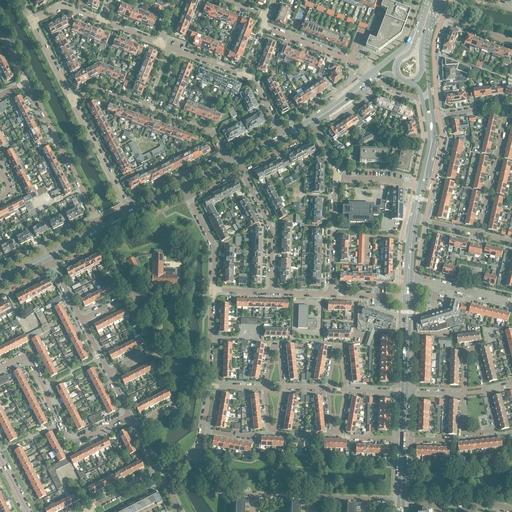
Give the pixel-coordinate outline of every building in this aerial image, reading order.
[(98,4),(99,2),(92,0),(88,0),(87,5),(91,6),(92,7),(92,8),(97,10),(99,5),(98,4)] [(353,2),(347,0),(346,0),(304,0),(303,3),(305,4),(304,6),(309,7),(313,9),(314,7),(317,8),(316,10),(319,12),(323,13),(324,11),(327,12),(326,14),(330,16),(333,17),(334,15),(337,16),(336,18),(340,19),(343,21),(344,19),(347,20),(346,22),(350,23),(353,25),(354,23),(357,24),(359,25),(358,27),(362,28),(366,30),(367,30),(368,26),(374,10),(369,8),(363,6),(358,4),(353,2)] [(371,0),(369,8),(374,10),(375,7),(378,1),(378,0),(377,0),(371,0)] [(410,11),(409,11),(383,1),(382,3),(378,1),(375,7),(374,10),(368,26),(367,30),(366,30),(371,32),(369,37),(365,47),(378,52),(401,35),(403,29),(410,11)] [(124,16),(128,6),(125,5),(119,3),(118,8),(120,8),(118,14),(121,16),(121,15),(124,16)] [(194,13),(196,7),(186,3),(185,6),(184,9),(194,13)] [(209,17),(213,7),(207,4),(207,5),(206,4),(204,11),(202,14),(209,17)] [(130,19),(133,9),(128,6),(124,16),(127,17),(126,18),(130,19)] [(281,6),(279,11),(288,15),(290,10),(281,6)] [(215,19),(219,9),(216,8),(213,7),(209,17),(215,19)] [(136,21),(139,11),(133,9),(130,19),(132,20),(133,20),(136,21)] [(141,23),(145,13),(143,12),(143,11),(142,10),(140,9),(139,11),(136,21),(138,22),(141,23)] [(192,19),(194,13),(184,9),(183,12),(182,15),(192,19)] [(221,22),(225,12),(222,10),(219,9),(215,19),(221,22)] [(286,20),(286,19),(288,15),(279,11),(277,16),(286,20)] [(226,24),(230,13),(227,12),(225,12),(221,22),(226,24)] [(147,25),(151,15),(145,13),(141,23),(144,24),(147,25)] [(152,13),(151,15),(147,25),(150,26),(150,27),(153,28),(153,27),(153,28),(155,22),(158,23),(159,19),(157,18),(153,16),(154,14),(152,13)] [(239,17),(236,16),(233,15),(233,14),(230,13),(226,24),(232,26),(234,21),(237,23),(239,17)] [(190,25),(192,19),(182,15),(181,18),(180,18),(179,21),(190,25)] [(60,20),(58,21),(63,30),(69,27),(70,27),(72,22),(69,21),(68,22),(67,23),(66,22),(67,21),(64,16),(60,19),(60,20)] [(288,20),(286,19),(286,20),(277,16),(276,19),(276,18),(275,21),(275,22),(278,23),(277,24),(281,25),(281,24),(286,26),(288,20)] [(246,20),(242,19),(240,18),(238,23),(240,24),(240,25),(243,26),(252,29),(254,23),(253,22),(250,21),(246,20)] [(305,33),(309,22),(304,20),(300,31),(301,31),(301,32),(303,33),(303,32),(305,33)] [(63,30),(58,21),(53,23),(57,32),(63,30)] [(187,31),(190,25),(179,21),(178,24),(179,24),(177,27),(187,31)] [(77,34),(81,24),(75,22),(74,23),(72,22),(70,27),(72,28),(71,31),(77,34)] [(310,35),(315,24),(309,22),(305,33),(308,34),(310,35)] [(57,32),(53,23),(51,24),(51,23),(46,26),(48,31),(49,30),(50,31),(52,35),(51,36),(53,40),(59,36),(58,34),(57,32)] [(83,36),(86,26),(81,24),(77,34),(83,36)] [(319,27),(320,27),(320,26),(315,24),(310,35),(313,36),(315,37),(319,27)] [(88,38),(92,28),(86,26),(83,36),(88,38)] [(250,34),(252,29),(243,26),(241,31),(250,34)] [(185,36),(187,31),(177,27),(175,33),(176,33),(179,35),(179,34),(185,36)] [(324,29),(320,27),(319,27),(315,37),(316,37),(315,38),(318,39),(318,38),(320,39),(324,29)] [(450,29),(448,36),(456,39),(459,30),(452,27),(451,29),(450,29)] [(94,40),(98,31),(92,28),(88,38),(94,40)] [(325,42),(329,31),(324,29),(320,39),(323,40),(323,41),(325,42)] [(100,45),(104,33),(98,31),(94,40),(94,42),(94,43),(99,45),(100,45)] [(249,37),(250,34),(241,31),(239,37),(248,40),(249,37)] [(330,43),(334,33),(329,31),(325,42),(328,43),(328,42),(330,43)] [(113,36),(104,33),(100,45),(99,45),(105,47),(106,45),(107,45),(108,46),(109,46),(113,36)] [(197,47),(202,36),(197,34),(197,35),(192,33),(190,38),(195,40),(193,45),(195,46),(194,46),(197,47)] [(340,35),(339,35),(334,33),(330,43),(333,44),(333,45),(335,45),(336,45),(340,35)] [(341,46),(345,36),(340,34),(339,35),(340,35),(336,45),(338,45),(338,46),(340,47),(340,46),(341,46)] [(63,35),(61,36),(59,36),(53,40),(55,44),(56,43),(57,45),(66,40),(63,35)] [(465,44),(471,46),(474,38),(474,37),(468,35),(467,39),(465,42),(465,44)] [(112,47),(118,50),(122,40),(113,36),(109,46),(112,47)] [(203,49),(207,39),(202,36),(197,47),(200,48),(203,49)] [(348,43),(350,38),(345,36),(341,46),(343,47),(343,48),(345,49),(345,48),(346,48),(347,46),(348,46),(349,43),(348,43)] [(454,45),(454,44),(456,39),(448,36),(446,41),(454,45)] [(247,43),(248,40),(239,37),(237,42),(246,46),(247,43)] [(476,48),(479,40),(477,39),(476,38),(475,38),(474,38),(471,46),(476,48)] [(209,52),(213,41),(207,39),(203,49),(206,50),(206,51),(209,52)] [(58,51),(68,46),(66,40),(57,45),(57,47),(58,51)] [(124,52),(128,42),(122,40),(118,50),(124,52)] [(268,42),(265,47),(274,50),(274,51),(278,53),(280,49),(277,48),(277,49),(274,48),(276,45),(272,43),(273,42),(269,40),(268,42)] [(482,50),(485,42),(484,42),(484,41),(483,41),(482,41),(479,40),(476,48),(476,50),(478,50),(478,49),(482,50)] [(215,54),(219,43),(213,41),(209,52),(212,53),(212,52),(215,54)] [(456,45),(454,44),(454,45),(446,41),(442,52),(452,56),(456,45)] [(130,54),(133,44),(128,42),(124,52),(130,54)] [(244,49),(246,46),(237,42),(234,48),(244,52),(245,49),(244,49)] [(487,52),(491,44),(488,43),(488,42),(487,42),(486,42),(485,42),(482,50),(487,52)] [(225,45),(219,43),(215,54),(221,56),(221,55),(224,56),(226,51),(223,50),(225,45)] [(139,46),(133,44),(130,54),(136,56),(137,51),(139,46)] [(492,56),(496,46),(495,45),(494,45),(493,45),(491,44),(487,52),(487,54),(492,56)] [(62,56),(71,51),(68,46),(58,51),(60,55),(61,54),(62,56)] [(286,57),(289,48),(283,46),(281,52),(280,55),(286,57)] [(498,58),(499,57),(502,48),(499,47),(498,46),(497,47),(496,46),(492,56),(498,58)] [(272,56),(274,51),(274,50),(265,47),(263,53),(272,56)] [(243,55),(244,52),(234,48),(232,53),(241,57),(242,55),(243,55)] [(291,60),(295,52),(294,51),(291,50),(289,49),(289,48),(286,57),(285,60),(290,62),(291,60)] [(504,59),(507,51),(507,50),(506,50),(505,49),(504,49),(502,48),(499,57),(504,59)] [(148,50),(146,56),(155,60),(156,58),(157,58),(159,53),(153,51),(153,52),(152,51),(148,50)] [(239,63),(241,57),(232,53),(232,54),(229,52),(229,53),(229,51),(227,50),(227,52),(225,57),(231,59),(231,60),(235,61),(235,62),(237,63),(238,62),(239,63)] [(511,51),(507,50),(507,51),(504,59),(503,61),(508,62),(509,60),(511,62),(511,61),(511,51)] [(64,62),(74,57),(71,51),(62,56),(63,58),(62,58),(64,62)] [(297,62),(300,54),(298,53),(298,52),(295,51),(295,52),(291,60),(297,62)] [(269,62),(272,56),(263,53),(261,59),(269,62)] [(302,64),(306,56),(303,55),(303,54),(301,53),(301,54),(300,54),(297,62),(302,64)] [(153,65),(155,60),(146,56),(143,61),(153,65)] [(308,66),(311,58),(311,57),(308,56),(308,57),(306,56),(302,64),(308,66)] [(68,67),(77,62),(74,57),(64,62),(66,66),(67,65),(68,67)] [(314,68),(317,59),(317,60),(314,59),(315,59),(312,58),(311,58),(308,66),(314,68)] [(267,67),(269,62),(261,59),(259,64),(267,67)] [(323,61),(317,59),(314,68),(320,70),(318,74),(321,74),(324,68),(324,66),(322,65),(323,61)] [(151,71),(153,65),(143,61),(141,67),(151,71)] [(5,62),(0,64),(0,71),(1,70),(8,67),(6,63),(5,62)] [(77,62),(68,67),(69,69),(68,69),(70,73),(74,72),(76,70),(78,69),(80,68),(77,62)] [(333,71),(333,74),(337,74),(338,71),(339,72),(339,71),(340,71),(341,71),(342,68),(341,68),(332,64),(331,65),(328,64),(327,63),(324,70),(328,71),(329,70),(333,71)] [(459,64),(457,63),(456,66),(446,66),(446,67),(447,67),(447,68),(443,69),(443,72),(444,73),(444,75),(469,74),(471,69),(459,64)] [(100,74),(99,64),(90,68),(95,78),(99,76),(98,75),(100,74)] [(105,78),(109,67),(99,64),(100,74),(101,75),(101,76),(105,78)] [(184,64),(182,70),(190,73),(191,70),(196,72),(195,75),(197,76),(200,70),(191,66),(189,65),(189,66),(184,64)] [(265,73),(267,67),(259,64),(258,67),(257,67),(256,67),(256,68),(256,69),(256,70),(265,73)] [(0,74),(1,77),(11,72),(10,71),(8,67),(1,70),(3,73),(0,74)] [(111,79),(115,70),(109,67),(105,78),(109,79),(109,78),(111,79)] [(148,77),(151,71),(141,67),(139,73),(148,77)] [(95,78),(90,68),(84,71),(89,80),(90,79),(91,80),(95,78)] [(89,80),(84,71),(81,73),(80,71),(79,71),(78,69),(76,70),(78,72),(78,74),(79,74),(83,83),(89,80)] [(202,81),(206,72),(203,71),(203,70),(201,69),(200,70),(197,76),(196,79),(196,80),(199,81),(199,83),(201,84),(202,81)] [(117,81),(121,72),(115,70),(111,79),(117,81)] [(192,74),(190,73),(182,70),(179,75),(188,79),(189,78),(191,78),(192,74)] [(14,78),(12,74),(11,74),(11,72),(1,77),(5,84),(8,82),(7,81),(14,78)] [(127,74),(121,72),(117,81),(123,83),(124,79),(125,79),(125,78),(127,74)] [(208,83),(212,74),(209,73),(209,72),(207,72),(206,72),(202,81),(208,83)] [(146,83),(148,77),(139,73),(137,79),(146,83)] [(81,84),(83,83),(79,74),(78,74),(73,77),(75,80),(75,81),(75,82),(74,82),(77,87),(82,85),(81,84)] [(214,86),(217,76),(215,76),(215,75),(213,74),(212,74),(208,83),(214,86)] [(327,79),(326,79),(330,84),(332,83),(333,84),(343,78),(343,77),(341,75),(340,76),(339,75),(337,74),(333,74),(333,76),(329,79),(328,78),(327,79)] [(466,82),(469,74),(444,75),(444,77),(443,77),(443,81),(447,81),(447,83),(453,83),(455,82),(466,82)] [(189,82),(188,80),(188,79),(179,75),(177,81),(186,85),(188,85),(189,82)] [(219,89),(223,79),(222,78),(220,77),(217,76),(214,86),(213,87),(218,90),(219,89)] [(265,82),(268,87),(276,83),(272,76),(268,77),(266,78),(268,81),(265,82)] [(327,86),(330,84),(326,79),(327,79),(326,78),(323,80),(322,78),(321,78),(317,80),(318,83),(323,91),(327,89),(326,88),(328,87),(327,86)] [(144,89),(146,83),(137,79),(134,85),(144,89)] [(225,90),(229,81),(228,80),(226,79),(225,80),(223,79),(219,89),(222,90),(222,91),(223,92),(224,91),(225,92),(225,90)] [(188,85),(186,85),(177,81),(175,87),(183,90),(185,87),(187,88),(188,85)] [(231,93),(235,83),(231,81),(231,82),(229,81),(225,90),(231,93)] [(237,84),(235,83),(231,93),(237,95),(241,86),(240,85),(240,84),(238,84),(237,84)] [(278,89),(276,83),(268,87),(269,90),(269,91),(271,93),(278,89)] [(318,94),(323,91),(318,83),(313,86),(318,94)] [(143,90),(144,89),(134,85),(133,89),(132,91),(137,93),(137,94),(142,96),(144,91),(143,90)] [(318,94),(313,86),(308,89),(313,97),(313,96),(314,97),(316,96),(316,95),(318,94)] [(181,96),(183,90),(175,87),(173,93),(181,96)] [(312,97),(313,97),(308,89),(306,87),(301,90),(308,100),(310,99),(312,98),(312,97)] [(281,94),(278,89),(271,93),(272,95),(273,98),(281,94)] [(243,101),(252,96),(251,94),(251,93),(250,91),(249,91),(249,90),(240,95),(242,98),(239,99),(241,102),(243,101)] [(303,104),(308,100),(301,90),(299,92),(300,94),(298,96),(303,104)] [(453,94),(453,92),(453,91),(445,92),(445,96),(446,103),(448,103),(448,104),(455,103),(453,94)] [(179,102),(181,96),(173,93),(170,98),(179,102)] [(465,93),(459,94),(461,102),(467,101),(467,100),(469,100),(469,97),(466,97),(465,93)] [(284,100),(281,94),(273,98),(275,101),(276,104),(284,100)] [(299,106),(303,104),(298,96),(296,94),(291,97),(294,101),(292,102),(294,105),(296,104),(297,106),(299,105),(299,106)] [(13,100),(16,105),(23,102),(22,100),(20,96),(13,100)] [(252,96),(243,101),(246,106),(255,102),(254,99),(254,98),(253,97),(252,96)] [(182,103),(179,102),(170,98),(168,104),(176,108),(177,108),(184,110),(186,104),(184,104),(183,103),(183,105),(181,104),(182,103)] [(383,100),(379,98),(377,99),(377,98),(376,99),(374,101),(371,103),(374,109),(376,106),(380,108),(383,100)] [(386,110),(389,102),(386,101),(386,100),(385,100),(384,100),(383,99),(383,100),(380,108),(386,110)] [(287,105),(284,100),(276,104),(277,106),(279,109),(287,105)] [(87,105),(90,111),(98,107),(95,101),(87,105)] [(189,113),(193,104),(189,103),(190,102),(188,101),(187,103),(187,102),(186,104),(184,110),(184,111),(189,113)] [(24,103),(23,102),(16,105),(14,106),(17,112),(19,111),(26,107),(24,103)] [(257,107),(258,107),(257,105),(257,104),(256,102),(255,102),(246,106),(248,112),(249,112),(251,111),(253,110),(254,113),(259,110),(257,107)] [(391,112),(394,104),(393,103),(392,102),(391,103),(389,102),(386,110),(391,112)] [(376,112),(374,109),(371,103),(368,105),(368,104),(367,105),(367,104),(365,106),(363,108),(370,117),(375,113),(376,112)] [(114,116),(118,108),(109,104),(107,111),(114,113),(113,116),(114,116)] [(195,115),(198,107),(193,104),(189,113),(195,115)] [(397,114),(400,106),(398,105),(397,104),(396,104),(395,104),(394,104),(391,112),(397,114)] [(289,110),(287,105),(279,109),(281,114),(289,110)] [(403,116),(406,109),(406,108),(405,108),(404,107),(403,107),(402,107),(400,106),(397,114),(403,116)] [(28,111),(26,107),(19,111),(21,116),(28,112),(28,111)] [(101,113),(98,107),(90,111),(93,117),(101,113)] [(201,117),(204,109),(198,107),(195,115),(201,117)] [(120,118),(123,110),(118,108),(114,116),(120,118)] [(370,117),(363,108),(361,109),(359,111),(358,112),(359,113),(357,115),(362,122),(365,120),(365,121),(370,117)] [(207,119),(210,111),(204,109),(201,117),(207,119)] [(410,110),(406,109),(403,116),(407,118),(408,118),(409,120),(413,120),(411,116),(412,116),(411,113),(411,112),(410,110)] [(126,121),(129,112),(123,110),(120,118),(126,121)] [(212,122),(216,113),(210,111),(207,119),(212,122)] [(29,114),(28,112),(21,116),(20,117),(22,122),(31,118),(29,114)] [(132,123),(135,114),(129,112),(126,121),(132,123)] [(104,118),(101,113),(93,117),(96,122),(104,118)] [(221,115),(216,113),(212,122),(218,124),(221,115)] [(261,113),(255,116),(259,125),(260,125),(261,126),(263,125),(263,124),(265,123),(261,113)] [(138,125),(141,116),(135,114),(132,123),(138,125)] [(362,122),(357,115),(354,117),(353,115),(351,117),(350,117),(349,117),(349,118),(348,119),(353,126),(358,122),(359,124),(360,123),(363,128),(365,127),(362,122)] [(149,120),(141,116),(138,125),(144,127),(145,123),(148,124),(149,120)] [(259,125),(255,116),(250,119),(254,128),(255,128),(257,127),(259,125)] [(33,121),(31,118),(22,122),(25,128),(27,127),(34,123),(33,121)] [(106,124),(104,118),(96,122),(98,128),(106,124)] [(252,129),(254,128),(250,119),(244,122),(245,124),(241,126),(244,132),(248,130),(248,131),(249,131),(250,131),(251,130),(252,129)] [(353,126),(348,119),(347,119),(346,120),(345,121),(343,122),(349,131),(351,129),(350,128),(353,126)] [(152,131),(155,122),(149,120),(148,124),(145,123),(144,127),(152,131)] [(158,133),(161,124),(155,122),(152,131),(158,133)] [(245,133),(244,132),(241,126),(245,124),(244,122),(241,123),(241,122),(234,126),(239,136),(241,135),(242,135),(244,134),(244,133),(245,133)] [(349,131),(343,122),(341,123),(340,123),(339,124),(339,125),(338,125),(343,132),(344,135),(349,131)] [(34,124),(34,123),(27,127),(30,132),(37,129),(34,124)] [(101,133),(109,129),(106,124),(98,128),(101,133)] [(164,135),(167,127),(161,124),(158,133),(164,135)] [(343,132),(338,125),(338,126),(337,126),(336,126),(335,127),(334,129),(338,136),(343,132)] [(238,137),(239,136),(234,126),(228,129),(229,130),(233,139),(236,137),(237,138),(238,137)] [(170,137),(173,129),(167,127),(164,135),(170,137)] [(111,128),(109,129),(101,133),(107,144),(115,140),(112,135),(114,134),(111,128)] [(338,136),(334,129),(333,129),(333,128),(328,131),(330,135),(328,137),(332,144),(335,142),(334,140),(339,137),(338,136)] [(416,131),(415,128),(407,130),(408,136),(411,135),(411,138),(417,137),(416,134),(416,133),(417,133),(416,130),(416,131)] [(39,132),(37,129),(30,132),(32,137),(39,134),(39,132)] [(175,139),(179,131),(173,129),(170,137),(175,139)] [(233,139),(229,130),(228,129),(223,132),(222,133),(221,134),(222,135),(222,136),(223,136),(225,135),(228,141),(230,140),(231,141),(233,140),(233,139)] [(181,142),(184,133),(179,131),(175,139),(181,142)] [(193,140),(194,137),(184,133),(181,142),(182,142),(183,142),(184,140),(190,142),(192,139),(193,140)] [(40,135),(39,134),(32,137),(30,138),(35,148),(41,145),(40,144),(39,141),(42,139),(40,135)] [(4,139),(3,139),(0,140),(0,147),(2,146),(4,149),(9,146),(8,143),(9,143),(6,138),(4,139)] [(119,147),(118,146),(115,140),(107,144),(111,151),(119,147)] [(454,145),(454,147),(462,149),(463,143),(455,141),(455,142),(454,145)] [(306,147),(310,155),(316,152),(313,146),(312,144),(311,144),(308,146),(306,147)] [(336,147),(340,152),(345,149),(341,144),(336,147)] [(45,156),(52,152),(51,151),(51,150),(49,147),(48,147),(43,150),(41,147),(41,145),(35,148),(37,147),(40,152),(42,151),(45,156)] [(207,146),(199,150),(202,156),(210,152),(207,146)] [(111,151),(114,159),(122,155),(119,147),(111,151)] [(310,155),(306,147),(305,147),(306,147),(304,148),(303,148),(301,149),(299,150),(303,158),(310,155)] [(5,153),(8,158),(15,155),(17,154),(14,148),(11,150),(5,153)] [(202,156),(199,150),(198,148),(193,151),(197,159),(202,156)] [(303,158),(299,150),(298,151),(295,152),(295,153),(293,154),(293,153),(297,161),(303,158)] [(389,150),(384,150),(360,150),(359,163),(362,163),(362,161),(364,161),(367,161),(367,163),(371,163),(371,162),(377,162),(377,163),(379,163),(381,163),(381,162),(386,162),(386,163),(389,163),(389,150)] [(191,161),(197,159),(193,151),(187,153),(191,161)] [(410,161),(411,158),(411,156),(413,156),(413,153),(400,151),(396,170),(409,173),(409,170),(408,170),(409,165),(411,165),(411,161),(410,161)] [(52,154),(52,152),(45,156),(42,157),(45,162),(47,161),(54,157),(53,154),(52,154)] [(186,164),(191,161),(187,153),(182,156),(186,164)] [(297,161),(293,153),(293,154),(291,155),(291,154),(288,156),(287,156),(288,158),(285,159),(288,165),(290,164),(291,164),(297,161)] [(459,161),(461,155),(452,153),(451,157),(452,157),(451,160),(459,161)] [(15,155),(8,158),(11,164),(18,160),(20,159),(17,154),(15,155)] [(125,160),(122,155),(114,159),(117,164),(125,160)] [(180,167),(186,164),(182,156),(176,159),(180,167)] [(50,166),(57,163),(56,161),(54,157),(47,161),(50,166)] [(175,170),(180,167),(176,159),(169,162),(171,167),(173,166),(175,170)] [(21,165),(18,160),(11,164),(14,169),(21,166),(21,165)] [(128,166),(125,160),(117,164),(120,170),(128,166)] [(283,167),(280,162),(279,160),(278,161),(276,162),(275,162),(275,163),(274,163),(273,163),(278,171),(284,168),(284,167),(283,167)] [(323,166),(321,161),(317,163),(314,165),(315,167),(315,173),(324,173),(323,173),(323,171),(324,171),(324,168),(324,166),(323,166)] [(168,173),(175,170),(173,166),(171,167),(169,162),(164,165),(168,173)] [(58,165),(57,163),(50,166),(48,167),(50,171),(52,170),(53,172),(60,168),(58,164),(58,165)] [(278,171),(273,163),(274,164),(272,164),(271,164),(269,166),(267,166),(271,174),(278,171)] [(21,165),(21,166),(14,169),(16,174),(23,171),(25,170),(23,164),(21,165)] [(162,176),(168,173),(164,165),(158,168),(162,176)] [(129,169),(128,166),(120,170),(123,175),(128,173),(131,171),(134,170),(132,167),(129,169)] [(271,174),(267,166),(266,167),(263,169),(263,168),(263,169),(261,170),(261,169),(265,178),(271,174)] [(456,174),(458,167),(449,166),(448,169),(449,169),(448,172),(456,174)] [(62,172),(60,168),(53,172),(51,173),(54,178),(56,177),(55,177),(62,173),(62,172)] [(157,179),(162,176),(158,168),(153,171),(157,179)] [(265,178),(261,169),(261,170),(259,171),(256,172),(255,173),(256,175),(259,181),(265,178)] [(23,171),(16,174),(19,180),(26,176),(23,171)] [(151,182),(157,179),(153,171),(147,174),(150,180),(151,182)] [(455,180),(456,174),(448,172),(448,174),(447,174),(447,177),(447,178),(455,180)] [(63,174),(62,173),(55,177),(56,177),(58,183),(65,179),(63,174)] [(146,182),(150,180),(147,174),(140,178),(143,184),(144,183),(145,184),(147,183),(146,182)] [(29,181),(26,176),(19,180),(22,185),(29,182),(29,181)] [(143,184),(140,178),(138,176),(133,179),(137,187),(143,184)] [(67,183),(65,179),(58,183),(61,188),(68,184),(67,183)] [(137,187),(133,179),(125,183),(127,186),(129,185),(131,189),(137,187)] [(29,181),(29,182),(22,185),(25,190),(32,187),(34,186),(31,180),(29,181)] [(445,185),(445,187),(453,189),(454,183),(446,181),(446,182),(445,182),(445,184),(445,185)] [(231,185),(235,193),(241,190),(238,185),(238,184),(237,182),(237,183),(237,182),(236,182),(233,184),(231,185)] [(69,186),(68,184),(61,188),(64,193),(62,194),(64,197),(66,196),(65,193),(70,190),(71,190),(69,186)] [(235,193),(231,185),(229,186),(226,188),(226,187),(225,188),(229,196),(235,193)] [(34,186),(32,187),(25,190),(27,196),(31,194),(34,192),(36,191),(34,186)] [(275,193),(272,187),(270,188),(264,191),(265,192),(265,193),(266,196),(267,197),(275,193)] [(229,196),(225,188),(223,189),(220,190),(220,191),(219,192),(218,191),(222,199),(229,196)] [(403,197),(403,191),(388,190),(385,204),(402,205),(403,200),(403,197)] [(222,199),(218,191),(218,192),(217,193),(216,192),(216,193),(213,194),(212,194),(213,196),(216,203),(222,199)] [(278,198),(275,193),(267,197),(267,198),(269,200),(268,200),(269,201),(270,202),(269,202),(270,203),(278,198)] [(450,201),(451,195),(443,193),(442,197),(443,197),(442,199),(450,201)] [(30,201),(34,199),(31,194),(27,196),(22,199),(24,204),(30,201)] [(66,200),(68,205),(69,205),(71,209),(69,210),(74,219),(76,218),(79,217),(79,216),(83,214),(81,211),(82,210),(81,209),(82,209),(80,206),(80,207),(76,198),(74,198),(73,196),(66,200)] [(212,205),(216,203),(213,196),(209,198),(207,199),(203,201),(204,204),(202,205),(207,215),(208,214),(210,218),(217,214),(212,205)] [(281,204),(278,198),(270,203),(270,202),(271,204),(271,205),(272,207),(273,208),(281,204)] [(25,205),(24,204),(22,199),(16,202),(19,208),(25,205)] [(246,200),(246,199),(240,202),(238,203),(241,209),(250,205),(249,205),(248,204),(248,203),(247,200),(246,199),(246,200)] [(19,208),(16,202),(10,204),(14,211),(19,208)] [(14,211),(10,204),(5,207),(9,214),(10,216),(15,213),(14,211)] [(275,214),(284,210),(281,204),(273,208),(273,209),(274,212),(275,212),(276,214),(275,214)] [(379,208),(374,208),(373,208),(373,205),(367,204),(367,205),(363,205),(363,204),(363,205),(359,205),(359,204),(359,205),(355,205),(355,204),(349,204),(349,207),(343,207),(343,215),(349,215),(349,223),(372,223),(372,216),(378,216),(379,208)] [(384,211),(385,211),(392,212),(391,220),(402,220),(402,205),(385,204),(384,211)] [(250,205),(241,209),(244,215),(252,211),(252,210),(250,208),(250,207),(249,206),(250,205)] [(447,213),(449,207),(440,205),(439,209),(440,209),(439,212),(447,213)] [(9,214),(5,207),(0,209),(0,210),(3,216),(9,214)] [(74,219),(69,210),(69,209),(61,213),(65,221),(68,220),(69,222),(69,221),(70,221),(73,220),(72,219),(74,219)] [(287,216),(286,214),(284,210),(275,214),(276,214),(277,216),(276,216),(277,216),(278,219),(279,220),(281,219),(287,216)] [(253,212),(252,211),(244,215),(247,221),(255,217),(254,215),(253,212)] [(446,220),(447,213),(439,212),(439,214),(438,214),(437,217),(438,217),(438,218),(446,220)] [(63,222),(65,221),(61,213),(58,215),(59,216),(54,219),(58,227),(60,226),(63,225),(64,224),(63,222)] [(217,214),(210,218),(209,218),(209,219),(211,222),(212,224),(212,225),(220,220),(217,214)] [(256,217),(255,217),(247,221),(251,227),(253,226),(258,223),(258,222),(256,219),(255,217),(256,217)] [(58,227),(54,219),(49,222),(48,220),(47,219),(45,220),(45,221),(49,229),(52,228),(53,230),(57,228),(56,228),(58,227)] [(46,230),(49,229),(45,221),(45,220),(44,221),(45,221),(43,223),(37,226),(41,234),(43,233),(46,232),(46,231),(47,231),(46,230)] [(215,230),(223,226),(220,220),(212,225),(212,224),(213,226),(213,227),(214,229),(215,230)] [(261,228),(258,223),(253,226),(254,228),(254,234),(263,234),(263,233),(263,231),(263,230),(262,230),(262,228),(263,228),(261,228)] [(41,234),(37,226),(32,229),(31,227),(28,228),(32,236),(35,235),(36,237),(37,236),(37,237),(40,235),(41,234)] [(218,236),(226,232),(223,226),(215,230),(215,231),(217,234),(218,236)] [(30,237),(32,236),(28,228),(26,230),(26,232),(21,234),(25,242),(27,241),(27,242),(30,240),(31,239),(30,237)] [(229,238),(226,232),(218,236),(219,238),(220,241),(221,242),(222,242),(224,241),(229,238)] [(25,242),(21,234),(16,237),(13,238),(17,246),(19,244),(20,245),(21,245),(24,243),(23,243),(25,242)] [(14,247),(17,246),(13,238),(10,240),(11,241),(6,244),(10,252),(10,251),(12,251),(15,249),(14,247)] [(10,252),(6,244),(1,246),(0,246),(0,245),(0,252),(1,254),(3,253),(4,255),(5,254),(8,253),(8,252),(10,252)] [(466,250),(464,256),(474,258),(474,255),(477,246),(471,245),(470,246),(467,245),(466,250)] [(290,255),(291,248),(282,248),(282,250),(282,253),(281,253),(281,254),(284,254),(283,257),(290,257),(290,255)] [(163,255),(163,250),(154,250),(154,254),(153,255),(150,255),(147,256),(147,258),(150,258),(153,258),(153,275),(152,275),(152,286),(160,286),(160,285),(176,286),(177,276),(176,276),(176,269),(163,269),(163,255)] [(95,256),(92,257),(97,265),(98,267),(103,265),(98,254),(97,254),(97,253),(94,255),(95,256)] [(141,264),(139,261),(141,260),(144,259),(147,258),(147,256),(147,255),(146,256),(143,256),(140,257),(137,258),(134,259),(133,259),(126,262),(129,266),(130,266),(131,269),(137,266),(141,264)] [(97,265),(92,257),(90,258),(90,257),(87,259),(91,267),(94,265),(95,266),(97,265)] [(290,260),(290,257),(283,257),(283,260),(281,260),(281,261),(281,264),(282,264),(282,266),(281,266),(290,267),(290,260)] [(91,267),(87,259),(84,260),(84,261),(82,262),(86,271),(88,269),(91,267)] [(86,271),(82,262),(79,263),(76,264),(80,273),(83,271),(84,272),(86,271)] [(80,273),(76,264),(73,266),(73,267),(71,268),(75,276),(78,275),(77,274),(80,273)] [(394,272),(391,272),(390,272),(390,271),(391,271),(391,269),(380,269),(380,268),(375,266),(374,265),(373,265),(373,266),(372,269),(376,270),(376,275),(376,282),(394,283),(394,272)] [(481,276),(483,268),(473,265),(471,274),(481,276)] [(75,276),(71,268),(69,269),(68,268),(66,269),(66,270),(66,271),(69,278),(73,277),(75,276)] [(45,282),(43,283),(47,291),(52,288),(52,287),(51,284),(50,284),(48,280),(45,281),(45,282)] [(47,291),(43,283),(43,282),(39,284),(39,285),(38,286),(41,293),(47,291)] [(113,284),(108,287),(111,293),(117,290),(113,284)] [(41,293),(38,286),(37,285),(34,287),(34,288),(32,289),(36,296),(41,293)] [(106,296),(111,293),(108,287),(103,290),(106,296)] [(36,296),(32,289),(32,288),(28,290),(29,291),(27,292),(31,299),(36,296)] [(100,299),(106,296),(103,290),(97,292),(100,299)] [(31,299),(27,292),(26,291),(23,292),(23,293),(22,294),(21,293),(25,302),(31,299)] [(95,301),(100,299),(97,292),(92,295),(95,301)] [(25,302),(21,293),(21,294),(20,295),(19,294),(15,296),(18,301),(19,303),(20,304),(25,302)] [(90,304),(95,301),(92,295),(86,298),(90,304)] [(52,300),(53,302),(55,306),(60,303),(61,302),(58,297),(52,300)] [(84,307),(90,304),(86,298),(81,301),(84,307)] [(463,325),(466,312),(467,306),(460,304),(460,303),(459,303),(459,302),(452,300),(451,304),(450,308),(449,310),(450,311),(452,318),(453,317),(455,326),(458,326),(463,325)] [(2,304),(5,312),(7,314),(12,311),(11,309),(10,308),(11,307),(10,305),(9,306),(7,301),(3,302),(3,304),(2,304)] [(351,303),(345,303),(345,311),(350,311),(350,312),(353,313),(353,307),(351,307),(351,303)] [(364,331),(370,311),(364,309),(364,304),(358,303),(357,306),(357,328),(364,331)] [(54,308),(57,313),(63,310),(61,304),(54,308)] [(298,328),(308,329),(308,328),(310,328),(310,329),(317,329),(318,320),(310,320),(308,320),(308,306),(298,306),(298,328)] [(126,309),(120,311),(124,318),(129,315),(126,309)] [(66,315),(63,310),(57,313),(60,318),(66,315)] [(124,318),(120,311),(115,314),(118,321),(124,318)] [(375,323),(378,313),(377,313),(371,311),(370,311),(364,331),(368,332),(371,333),(372,330),(375,323)] [(455,326),(453,317),(452,318),(450,311),(443,312),(448,328),(452,327),(455,326)] [(448,328),(443,312),(443,313),(436,314),(435,315),(440,331),(448,328)] [(380,332),(385,316),(379,314),(378,313),(375,323),(372,330),(371,333),(374,334),(375,331),(377,332),(380,332)] [(118,321),(115,314),(110,317),(113,323),(118,321)] [(69,320),(66,315),(60,318),(62,324),(69,320)] [(440,331),(435,315),(428,317),(432,332),(437,332),(440,331)] [(386,316),(385,316),(380,332),(392,333),(395,333),(396,319),(393,318),(392,318),(386,316)] [(113,323),(110,317),(104,320),(108,326),(113,323)] [(432,332),(428,317),(427,317),(421,319),(420,319),(423,328),(424,328),(424,330),(429,328),(429,332),(432,332)] [(423,328),(420,319),(418,320),(417,331),(429,332),(429,328),(424,330),(424,328),(423,328)] [(72,326),(69,320),(62,324),(65,329),(72,326)] [(108,326),(104,320),(99,322),(102,329),(108,326)] [(102,329),(99,322),(94,325),(97,332),(102,329)] [(50,328),(48,324),(47,323),(42,326),(41,328),(44,333),(51,330),(50,328)] [(74,331),(72,326),(65,329),(68,335),(74,331)] [(332,339),(333,331),(327,331),(327,330),(328,330),(328,327),(326,327),(326,330),(325,330),(324,338),(326,338),(332,339)] [(77,337),(74,331),(68,335),(71,340),(77,337)] [(28,342),(25,336),(25,335),(19,338),(22,344),(28,342)] [(41,342),(38,336),(36,337),(34,338),(31,340),(34,345),(41,342)] [(80,342),(77,337),(71,340),(73,345),(80,342)] [(140,337),(135,340),(138,346),(144,343),(140,337)] [(381,337),(380,344),(380,352),(391,352),(391,349),(391,346),(393,346),(393,343),(391,343),(391,340),(391,337),(381,337)] [(22,344),(19,338),(14,341),(17,347),(22,344)] [(431,353),(432,338),(425,338),(421,338),(421,341),(421,343),(421,344),(419,344),(419,346),(421,347),(421,350),(421,353),(431,353)] [(133,349),(138,346),(135,340),(130,343),(133,349)] [(12,350),(17,347),(14,341),(8,343),(12,350)] [(43,347),(41,342),(34,345),(37,350),(43,347)] [(83,347),(80,342),(73,345),(76,351),(83,347)] [(6,352),(12,350),(8,343),(3,346),(6,352)] [(128,352),(133,349),(130,343),(124,345),(128,352)] [(122,354),(128,352),(124,345),(119,348),(122,354)] [(46,352),(43,347),(37,350),(40,356),(46,352)] [(85,353),(83,347),(76,351),(79,356),(85,353)] [(117,357),(122,354),(119,348),(114,351),(117,357)] [(111,360),(117,357),(114,351),(108,354),(111,360)] [(49,358),(46,352),(40,356),(42,361),(49,358)] [(391,355),(391,352),(380,352),(380,367),(390,367),(390,364),(391,364),(391,361),(390,361),(392,361),(392,358),(391,358),(391,355)] [(88,358),(85,353),(79,356),(82,361),(88,358)] [(431,368),(431,353),(421,353),(421,356),(420,358),(421,358),(421,359),(419,359),(419,361),(420,362),(420,365),(420,368),(431,368)] [(52,363),(49,358),(42,361),(45,366),(52,363)] [(153,362),(148,364),(151,371),(156,368),(153,362)] [(54,368),(52,363),(45,366),(48,372),(54,368)] [(151,371),(148,364),(142,367),(146,374),(151,371)] [(146,374),(142,367),(137,370),(140,376),(146,374)] [(390,370),(390,367),(380,367),(379,382),(390,382),(390,379),(390,376),(392,376),(392,373),(390,373),(390,370)] [(57,374),(54,368),(48,372),(51,377),(57,374)] [(93,368),(87,372),(90,377),(96,374),(93,368)] [(430,383),(431,368),(420,368),(420,371),(420,373),(420,374),(418,374),(418,376),(420,377),(420,380),(420,383),(430,383)] [(20,369),(13,373),(16,378),(22,375),(20,369)] [(140,376),(137,370),(132,373),(135,379),(140,376)] [(135,379),(132,373),(126,375),(129,382),(135,379)] [(99,379),(96,374),(90,377),(92,382),(99,379)] [(25,380),(22,375),(16,378),(19,383),(25,380)] [(129,382),(126,375),(121,378),(124,385),(129,382)] [(101,384),(99,379),(92,382),(95,388),(101,384)] [(28,385),(25,380),(19,383),(22,389),(28,385)] [(56,387),(59,393),(65,389),(62,384),(56,387)] [(104,390),(101,384),(95,388),(98,393),(104,390)] [(31,391),(28,385),(22,389),(24,394),(31,391)] [(68,395),(65,389),(59,393),(61,398),(68,395)] [(107,395),(104,390),(98,393),(101,398),(107,395)] [(167,390),(162,393),(165,399),(171,396),(167,390)] [(33,396),(31,391),(24,394),(27,399),(33,396)] [(160,402),(165,399),(162,393),(157,395),(160,402)] [(71,400),(68,395),(61,398),(64,403),(71,400)] [(110,400),(107,395),(101,398),(103,404),(110,400)] [(155,405),(160,402),(157,395),(151,398),(155,405)] [(36,401),(33,396),(27,399),(30,405),(36,401)] [(149,407),(155,405),(151,398),(146,401),(149,407)] [(73,406),(71,400),(64,403),(67,409),(73,406)] [(112,406),(110,400),(103,404),(106,409),(112,406)] [(379,400),(378,415),(389,415),(389,412),(389,410),(389,409),(391,409),(391,407),(389,406),(389,404),(389,400),(379,400)] [(39,407),(36,401),(30,405),(32,410),(39,407)] [(144,410),(149,407),(146,401),(141,404),(144,410)] [(430,401),(419,401),(419,404),(419,407),(417,407),(417,410),(419,410),(419,411),(419,413),(419,416),(429,417),(430,401)] [(138,413),(144,410),(141,404),(135,406),(138,413)] [(76,411),(73,406),(67,409),(70,414),(76,411)] [(115,411),(112,406),(106,409),(109,415),(115,411)] [(42,412),(39,407),(32,410),(35,415),(42,412)] [(79,416),(76,411),(70,414),(72,420),(79,416)] [(44,417),(42,412),(35,415),(38,421),(44,417)] [(389,419),(389,415),(378,415),(378,430),(388,430),(388,427),(389,425),(388,425),(388,424),(390,424),(390,422),(389,421),(389,419)] [(81,422),(79,416),(72,420),(75,425),(81,422)] [(429,432),(429,417),(419,416),(419,419),(418,419),(418,422),(419,422),(417,422),(417,425),(418,425),(418,426),(418,428),(418,431),(429,432)] [(9,422),(6,417),(0,419),(0,423),(1,426),(9,422)] [(47,423),(44,417),(38,421),(41,426),(47,423)] [(11,428),(9,422),(1,426),(4,431),(11,428)] [(84,427),(81,422),(75,425),(78,430),(84,427)] [(14,433),(11,428),(4,431),(7,437),(14,433)] [(118,433),(121,439),(127,435),(125,430),(118,433)] [(45,435),(48,441),(54,437),(51,432),(45,435)] [(17,438),(14,433),(7,437),(10,442),(17,438)] [(130,441),(127,435),(121,439),(124,444),(130,441)] [(57,443),(54,437),(48,441),(51,446),(57,443)] [(107,439),(102,442),(105,448),(110,445),(107,439)] [(133,446),(130,441),(124,444),(126,449),(133,446)] [(105,448),(102,442),(96,444),(100,451),(105,448)] [(53,451),(60,448),(57,443),(51,446),(53,451)] [(249,444),(246,443),(244,452),(250,453),(250,449),(254,450),(254,445),(251,444),(250,443),(249,444)] [(100,451),(96,444),(91,447),(94,454),(100,451)] [(361,453),(361,444),(360,444),(359,445),(356,445),(356,451),(353,451),(353,453),(361,453)] [(136,452),(133,446),(126,449),(129,455),(136,452)] [(21,447),(16,450),(14,451),(17,456),(24,453),(21,447)] [(94,454),(91,447),(86,450),(89,456),(94,454)] [(63,453),(60,448),(53,451),(56,457),(63,453)] [(89,456),(86,450),(80,453),(84,459),(89,456)] [(27,458),(24,453),(17,456),(20,462),(27,458)] [(65,459),(63,453),(56,457),(59,462),(61,461),(63,460),(65,459)] [(84,459),(80,453),(75,455),(78,462),(84,459)] [(78,462),(75,455),(70,458),(72,462),(73,464),(78,462)] [(30,463),(27,458),(20,462),(22,467),(30,463)] [(141,461),(135,464),(138,470),(144,467),(141,461)] [(32,469),(30,463),(22,467),(25,472),(32,469)] [(133,473),(138,470),(135,464),(130,466),(133,473)] [(56,471),(53,465),(47,469),(47,470),(51,477),(56,474),(56,471)] [(128,475),(133,473),(130,466),(124,469),(128,475)] [(35,474),(32,469),(25,472),(28,478),(35,474)] [(122,478),(128,475),(124,469),(119,472),(122,478)] [(117,481),(122,478),(119,472),(114,475),(117,481)] [(38,480),(35,474),(28,478),(31,483),(38,480)] [(112,484),(117,481),(114,475),(108,477),(112,484)] [(106,486),(112,484),(108,477),(103,480),(106,486)] [(41,485),(38,480),(31,483),(33,489),(41,485)] [(101,489),(106,486),(103,480),(98,483),(101,489)] [(96,492),(101,489),(98,483),(92,485),(96,492)] [(43,490),(41,485),(33,489),(36,494),(43,490)] [(90,495),(96,492),(92,485),(87,488),(90,495)] [(46,496),(43,490),(36,494),(39,499),(46,496)] [(157,491),(151,494),(157,505),(162,502),(157,491)] [(80,500),(79,498),(77,493),(71,496),(75,503),(80,500)] [(157,505),(151,494),(147,497),(152,507),(157,505)] [(69,505),(75,503),(71,496),(66,499),(69,505)] [(152,507),(147,497),(142,499),(147,510),(152,507)] [(64,508),(69,505),(66,499),(61,502),(64,508)] [(143,511),(147,510),(142,499),(137,501),(142,511),(143,511)] [(142,511),(137,501),(132,504),(136,511),(142,511)] [(59,511),(64,508),(61,502),(55,504),(59,511)] [(245,511),(245,503),(244,503),(244,502),(236,502),(235,511),(245,511)]
